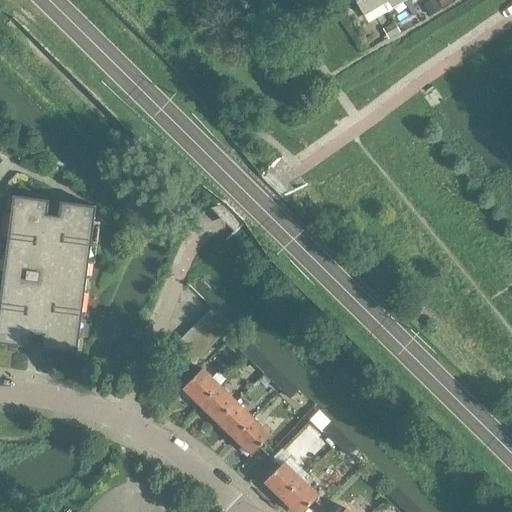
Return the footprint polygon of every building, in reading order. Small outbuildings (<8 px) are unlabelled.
[(294,0),(277,0),(287,10),(295,1),(294,0)] [(384,4),(382,0),(354,0),(364,16),(384,4)] [(431,12),(440,8),(435,0),(433,0),(427,4),(431,12)] [(450,0),(437,0),(443,9),(453,3),(450,0)] [(395,23),(383,30),(388,39),(400,32),(395,23)] [(46,220),(48,201),(12,196),(0,292),(0,344),(29,348),(32,329),(43,331),(41,350),(76,354),(88,264),(94,264),(100,223),(93,222),(95,207),(59,202),(57,222),(46,220)] [(230,325),(213,308),(203,318),(220,335),(230,325)] [(220,335),(203,318),(193,328),(211,345),(220,335)] [(211,345),(193,328),(183,338),(201,355),(211,345)] [(201,355),(183,338),(173,348),(191,365),(201,355)] [(239,348),(252,361),(259,353),(246,341),(239,348)] [(272,365),(259,353),(252,361),(264,373),(272,365)] [(285,378),(272,365),(264,373),(277,386),(285,378)] [(202,369),(183,389),(200,405),(219,386),(225,379),(218,373),(212,379),(202,369)] [(297,390),(285,378),(277,386),(290,398),(297,390)] [(219,386),(200,405),(217,422),(236,403),(219,386)] [(236,403),(217,422),(234,439),(253,419),(236,403)] [(319,411),(309,420),(322,432),(323,431),(330,424),(331,423),(319,411)] [(253,419),(234,439),(251,455),(270,436),(253,419)] [(343,436),(330,424),(323,431),(335,444),(343,436)] [(356,448),(343,436),(335,444),(348,456),(356,448)] [(264,483),(281,499),(300,480),(283,463),(264,483)] [(302,511),(318,497),(300,480),(281,499),(294,511),(302,511)] [(407,497),(394,485),(386,493),(399,505),(407,497)] [(417,511),(420,510),(407,497),(399,505),(406,511),(417,511)]
